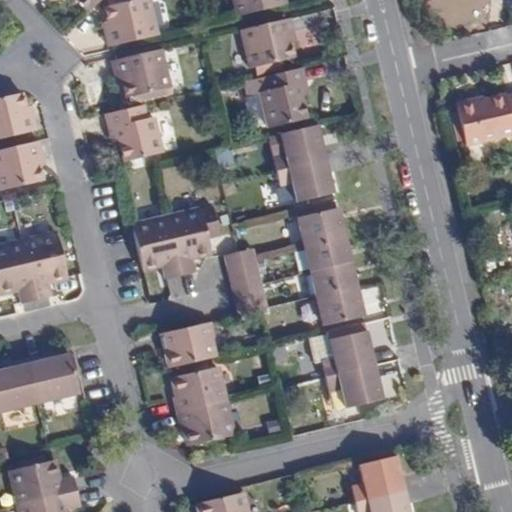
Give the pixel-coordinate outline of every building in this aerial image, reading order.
[(75,0),(87,12),(98,0),(75,0)] [(107,22),(113,46),(156,36),(149,0),(138,0),(126,3),(110,7),(104,8),(107,22)] [(232,0),(236,17),(281,6),(279,0),(232,0)] [(284,20),(290,43),(294,42),(289,19),(284,20)] [(284,20),(238,32),(246,67),(293,56),(290,43),(284,20)] [(102,23),(105,33),(108,48),(113,46),(107,22),(102,23)] [(116,60),(122,84),(126,97),(171,86),(163,49),(116,60)] [(111,61),(114,75),(117,85),(122,84),(116,60),(111,61)] [(296,70),(263,78),(267,91),(258,94),(266,128),(306,119),(298,85),(304,83),(301,69),(296,70)] [(0,138),(30,132),(25,108),(21,94),(0,99),(0,138)] [(511,97),(505,99),(505,97),(455,109),(464,147),(511,136),(511,97)] [(115,128),(117,139),(122,162),(165,151),(157,115),(146,117),(144,106),(105,115),(108,130),(115,128)] [(325,160),(317,125),(308,128),(279,135),(284,156),(274,159),(276,172),(325,160)] [(33,143),(0,150),(0,187),(40,178),(38,166),(33,143)] [(333,193),(325,160),(276,172),(279,187),(292,184),(295,203),(333,193)] [(212,207),(166,218),(180,277),(195,273),(192,258),(210,254),(206,239),(218,236),(212,207)] [(286,219),(294,250),(344,238),(336,207),(286,219)] [(166,218),(131,225),(142,270),(161,265),(164,280),(171,278),(180,277),(166,218)] [(44,238),(22,243),(36,300),(51,297),(48,282),(65,278),(54,236),(44,238)] [(344,238),(294,250),(300,275),(349,263),(344,238)] [(36,300),(22,243),(0,248),(0,293),(17,289),(21,304),(36,300)] [(253,249),(224,256),(227,271),(256,264),(253,249)] [(349,263),(300,275),(306,299),(356,288),(349,263)] [(256,264),(227,271),(231,286),(260,279),(256,264)] [(260,279),(231,286),(234,301),(263,294),(260,279)] [(356,288),(306,299),(291,303),(298,332),(362,317),(356,288)] [(263,294),(234,301),(238,316),(261,310),(267,309),(263,294)] [(214,337),(212,322),(203,324),(161,333),(165,350),(170,368),(214,357),(209,338),(214,337)] [(320,362),(323,378),(374,366),(365,330),(325,339),(324,334),(302,339),(308,364),(320,362)] [(26,359),(37,403),(79,394),(70,355),(48,360),(47,355),(26,359)] [(7,370),(0,371),(0,412),(37,403),(26,359),(6,364),(7,370)] [(340,410),(382,400),(374,366),(323,378),(327,396),(336,393),(340,410)] [(176,413),(224,401),(216,369),(172,379),(177,397),(172,398),(174,404),(176,413)] [(184,427),(188,447),(232,436),(224,401),(176,413),(178,423),(180,428),(184,427)] [(350,487),(354,503),(404,491),(396,456),(358,465),(362,485),(350,487)] [(10,471),(17,505),(76,491),(73,476),(58,479),(57,475),(54,461),(41,463),(39,458),(20,462),(21,468),(10,471)] [(76,491),(17,505),(18,511),(65,511),(65,510),(80,507),(76,491)] [(408,511),(404,491),(354,503),(356,511),(408,511)] [(246,511),(242,493),(197,504),(199,511),(246,511)]
